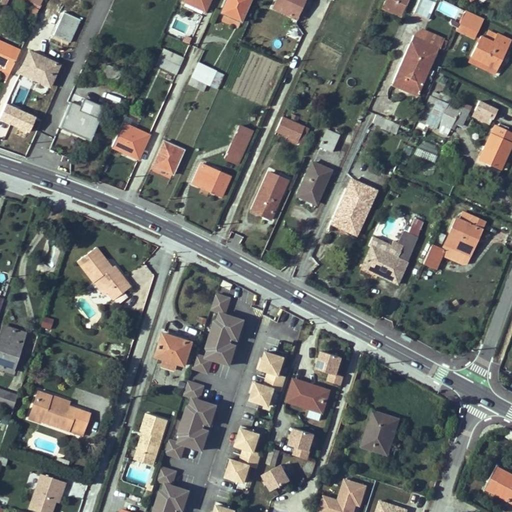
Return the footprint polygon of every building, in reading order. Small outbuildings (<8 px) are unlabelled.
[(204,11),(206,7),(191,0),(185,0),(185,2),(204,11)] [(250,0),(225,0),(220,12),(240,22),(250,0)] [(276,0),(273,8),(296,18),(300,9),(303,10),(307,0),(276,0)] [(385,0),(383,5),(403,14),(409,0),(385,0)] [(429,3),(430,0),(420,0),(414,13),(421,17),(427,4),(429,3)] [(441,0),(440,0),(435,10),(455,20),(461,10),(441,0)] [(34,18),(39,8),(33,5),(28,15),(34,18)] [(381,9),(401,18),(403,14),(383,5),(381,9)] [(464,10),(455,30),(465,35),(469,28),(475,31),(476,32),(483,18),(464,10)] [(68,42),(79,19),(63,12),(52,34),(68,42)] [(469,28),(465,35),(471,38),(475,31),(469,28)] [(418,38),(439,47),(443,39),(422,30),(418,38)] [(470,56),(496,69),(510,41),(488,31),(485,38),(481,36),(470,56)] [(439,47),(418,38),(413,36),(393,80),(419,92),(439,47)] [(19,51),(0,41),(0,66),(2,68),(1,71),(9,74),(19,51)] [(237,91),(249,60),(241,57),(244,48),(238,46),(222,85),(237,91)] [(160,57),(156,65),(176,74),(183,58),(164,49),(160,57)] [(29,51),(19,72),(48,86),(58,64),(29,51)] [(494,74),(496,69),(470,56),(468,61),(494,74)] [(216,70),(198,62),(188,84),(203,91),(206,84),(209,85),(216,70)] [(107,65),(101,79),(127,90),(131,81),(119,75),(121,72),(107,65)] [(391,86),(417,97),(419,92),(393,80),(391,86)] [(80,107),(71,102),(61,128),(91,140),(104,109),(83,100),(80,107)] [(447,133),(452,122),(458,110),(438,100),(426,124),(447,133)] [(476,110),(500,120),(503,114),(479,102),(476,110)] [(461,125),(467,114),(458,110),(452,122),(461,125)] [(498,126),(500,120),(476,110),(474,114),(498,126)] [(388,132),(392,123),(375,116),(372,123),(382,127),(381,129),(388,132)] [(305,127),(282,117),(275,133),(278,134),(279,131),(288,135),(286,139),(291,141),(292,137),(299,140),(305,127)] [(125,153),(138,159),(149,134),(122,122),(112,145),(126,151),(125,153)] [(500,168),(505,157),(510,145),(511,141),(511,134),(494,126),(479,159),(500,168)] [(339,135),(326,129),(319,146),(331,152),(339,135)] [(183,149),(163,141),(151,165),(172,174),(183,149)] [(434,162),(437,148),(418,143),(415,157),(434,162)] [(245,150),(231,144),(224,158),(238,164),(245,150)] [(112,145),(111,147),(125,153),(126,151),(112,145)] [(312,203),(319,189),(321,190),(330,171),(311,162),(296,196),(312,203)] [(230,176),(202,164),(193,183),(221,196),(230,176)] [(288,181),(269,172),(252,210),(271,219),(288,181)] [(351,190),(346,188),(330,224),(341,229),(343,224),(357,231),(375,191),(355,181),(351,190)] [(312,203),(315,204),(321,190),(319,189),(312,203)] [(465,253),(473,237),(476,238),(483,222),(463,212),(463,213),(459,211),(444,243),(465,253)] [(411,223),(420,227),(422,222),(413,218),(411,223)] [(406,234),(415,238),(420,227),(411,223),(406,234)] [(341,229),(355,236),(357,231),(343,224),(341,229)] [(397,284),(417,238),(415,238),(406,234),(402,232),(397,244),(402,247),(397,257),(371,245),(362,265),(378,272),(377,275),(397,284)] [(465,253),(469,254),(476,238),(473,237),(465,253)] [(443,249),(430,243),(422,263),(434,269),(443,249)] [(96,248),(77,263),(92,283),(94,281),(97,279),(107,292),(113,301),(131,287),(114,266),(111,268),(109,270),(103,262),(105,260),(96,248)] [(103,262),(109,270),(111,268),(105,260),(103,262)] [(362,265),(361,268),(377,275),(378,272),(362,265)] [(107,292),(97,279),(94,281),(103,294),(107,292)] [(221,286),(230,291),(233,285),(224,281),(221,286)] [(239,341),(245,322),(226,316),(231,300),(217,295),(206,331),(233,339),(232,340),(237,342),(237,341),(239,341)] [(50,329),(53,320),(44,317),(41,326),(50,329)] [(2,326),(0,331),(0,368),(13,373),(26,333),(2,326)] [(237,347),(239,341),(237,341),(237,342),(232,340),(233,339),(206,331),(204,337),(231,345),(235,346),(235,347),(237,347)] [(186,365),(193,343),(165,334),(158,357),(165,359),(178,363),(186,365)] [(231,367),(237,347),(235,347),(235,346),(231,345),(204,337),(193,370),(209,375),(213,361),(231,367)] [(341,385),(344,377),(337,374),(342,357),(322,351),(316,368),(331,373),(328,381),(341,385)] [(279,376),(284,359),(266,353),(263,361),(262,366),(259,366),(258,370),(268,373),(264,387),(254,384),(252,388),(254,389),(253,394),(251,401),(269,407),(274,390),(282,393),(286,378),(279,376)] [(178,363),(165,359),(163,366),(175,370),(178,363)] [(293,380),(286,402),(311,409),(308,418),(321,422),(331,391),(293,380)] [(212,426),(218,407),(200,401),(204,388),(189,383),(178,416),(205,425),(209,427),(210,426),(212,426)] [(0,404),(13,409),(17,395),(0,389),(0,404)] [(30,414),(43,418),(42,422),(68,432),(70,427),(84,432),(90,415),(68,407),(67,410),(59,407),(60,404),(51,401),(52,396),(39,391),(30,414)] [(59,407),(67,410),(68,407),(70,402),(52,396),(51,401),(60,404),(59,407)] [(373,412),(361,448),(388,457),(400,421),(373,412)] [(41,424),(42,422),(43,418),(30,414),(28,420),(41,424)] [(138,453),(157,459),(168,421),(147,415),(142,433),(144,433),(147,434),(144,441),(142,441),(138,453)] [(0,424),(8,425),(9,417),(0,416),(0,424)] [(210,433),(212,426),(210,426),(209,427),(205,425),(178,416),(176,422),(203,431),(204,430),(208,431),(207,432),(210,433)] [(203,452),(210,433),(207,432),(208,431),(204,430),(203,431),(176,422),(165,455),(181,460),(186,446),(203,452)] [(84,432),(70,427),(68,432),(82,437),(84,432)] [(294,455),(307,460),(315,435),(295,428),(290,445),(297,447),(294,455)] [(226,478),(245,484),(250,467),(258,469),(262,455),(255,453),(260,436),(242,430),(239,437),(238,443),(235,442),(234,446),(245,449),(240,463),(230,460),(228,464),(231,465),(229,471),(226,478)] [(266,464),(275,466),(279,451),(271,448),(266,464)] [(157,459),(138,453),(135,461),(154,466),(157,459)] [(9,457),(1,454),(0,457),(0,465),(6,467),(9,457)] [(57,458),(55,465),(67,469),(70,462),(57,458)] [(280,465),(262,476),(271,492),(290,481),(280,465)] [(511,475),(496,467),(485,488),(510,501),(511,498),(511,497),(511,475)] [(184,511),(190,492),(172,487),(177,473),(161,468),(155,486),(153,493),(150,501),(178,510),(178,511),(182,511),(184,511)] [(29,510),(35,511),(52,511),(56,502),(60,490),(63,491),(65,483),(41,475),(29,510)] [(345,476),(338,498),(322,494),(317,510),(323,511),(355,511),(365,482),(345,476)] [(379,497),(374,511),(407,511),(409,506),(379,497)] [(184,511),(182,511),(178,511),(178,510),(150,501),(148,507),(163,511),(184,511)]
